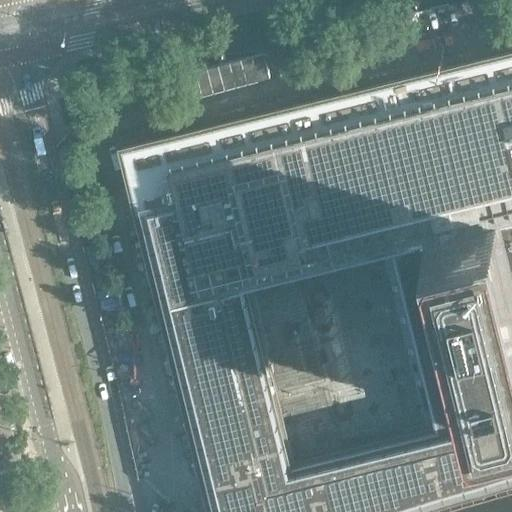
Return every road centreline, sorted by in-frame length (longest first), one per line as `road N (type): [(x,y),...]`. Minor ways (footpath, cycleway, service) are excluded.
road 1 (tertiary): [(132,511),(121,423),(32,93),(31,52)]
road 2 (tertiary): [(0,265),(64,511)]
road 3 (tertiary): [(31,52),(272,0)]
